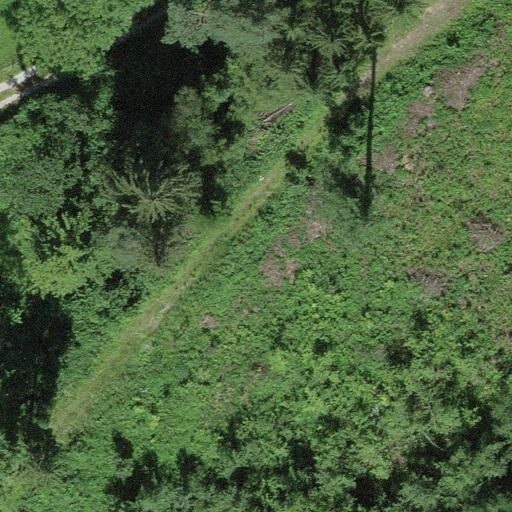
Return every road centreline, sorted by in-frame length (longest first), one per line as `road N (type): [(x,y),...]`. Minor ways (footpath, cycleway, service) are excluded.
road 1 (track): [(491,0),(204,277),(24,511)]
road 2 (track): [(0,92),(154,0)]
